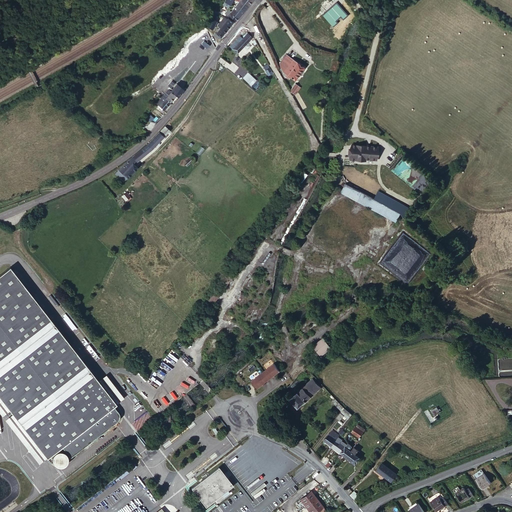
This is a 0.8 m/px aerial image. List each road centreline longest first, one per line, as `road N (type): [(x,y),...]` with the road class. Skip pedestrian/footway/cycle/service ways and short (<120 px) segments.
road 1 (tertiary): [(246,16),(132,151),(0,216)]
road 2 (residential): [(200,381),(260,434),(304,452),(351,502)]
road 3 (residential): [(511,446),(362,511)]
road 4 (unclassified): [(246,16),(314,145)]
